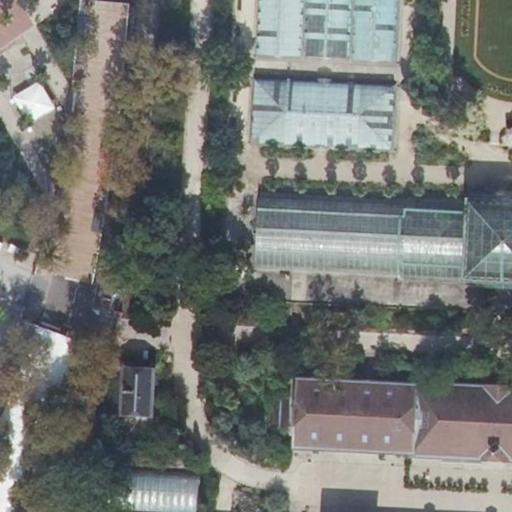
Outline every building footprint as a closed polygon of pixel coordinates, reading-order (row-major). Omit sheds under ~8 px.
[(349,61),(396,63),(398,0),(258,0),(256,57),(303,59),(349,61)] [(250,144),(393,151),(394,84),(252,78),(250,144)] [(499,142),(499,145),(502,145),(502,142),(503,138),(504,136),(506,136),(506,140),(511,140),(511,119),(509,120),(506,121),(506,129),(506,134),(502,135),(500,139),(500,142),(499,142)] [(403,275),(406,198),(258,191),(254,267),(403,275)] [(406,198),(403,275),(402,278),(466,281),(466,285),(511,287),(511,197),(508,197),(470,195),(470,199),(406,196),(406,198)] [(153,372),(125,371),(123,412),(151,413),(153,372)] [(511,389),(299,379),(297,446),(413,452),(413,454),(511,459),(511,389)] [(288,399),(273,398),(273,426),(287,426),(288,399)] [(187,511),(194,511),(196,474),(116,471),(115,509),(187,511)]
